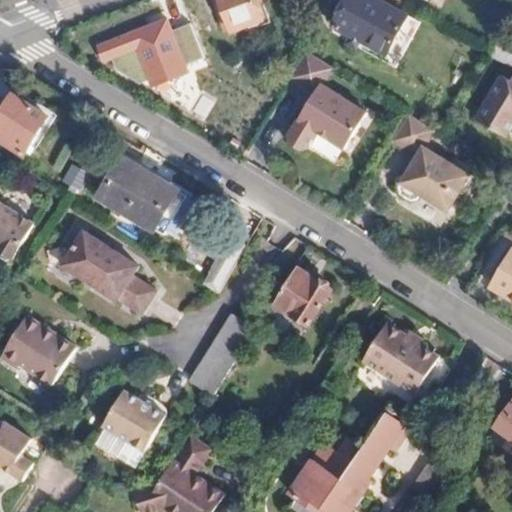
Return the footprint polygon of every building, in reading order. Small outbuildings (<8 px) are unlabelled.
[(181,0),(164,0),(170,15),(185,9),(181,0)] [(269,11),(264,0),(224,0),(234,25),(269,11)] [(386,53),(407,12),(383,0),(336,0),(345,4),(334,26),(386,53)] [(505,68),(510,57),(491,47),(485,58),(505,68)] [(318,81),(328,64),(301,48),(285,77),(310,91),(314,93),(307,105),(301,106),(292,121),(294,129),(304,136),(311,133),(314,129),(342,146),(364,109),(318,81)] [(511,77),(511,79),(502,73),(474,119),(509,142),(511,137),(511,77)] [(0,137),(15,147),(40,104),(3,82),(0,86),(0,137)] [(307,105),(314,93),(310,91),(301,106),(307,105)] [(426,145),(436,128),(409,112),(393,140),(418,155),(422,157),(415,168),(409,170),(399,186),(401,191),(412,199),(418,197),(422,192),(450,209),(472,173),(426,145)] [(415,168),(422,157),(418,155),(409,170),(415,168)] [(160,238),(185,201),(123,159),(98,196),(160,238)] [(39,221),(0,196),(0,242),(3,245),(4,254),(10,258),(17,255),(39,221)] [(511,232),(486,268),(501,280),(497,285),(511,295),(511,232)] [(138,285),(145,275),(91,238),(68,272),(123,309),(125,307),(145,321),(160,300),(138,285)] [(303,324),(325,291),(296,272),(274,305),(303,324)] [(207,398),(250,331),(229,316),(185,383),(207,398)] [(439,354),(419,341),(416,345),(399,332),(401,329),(387,319),(362,355),(414,391),(439,354)] [(54,394),(82,355),(32,321),(5,360),(54,394)] [(419,341),(422,337),(404,324),(401,329),(399,332),(416,345),(419,341)] [(134,456),(158,420),(119,394),(95,429),(134,456)] [(339,511),(403,426),(383,412),(357,447),(342,436),(329,453),(318,444),(281,495),(286,499),(278,510),(281,511),(339,511)] [(511,417),(500,434),(511,443),(511,417)] [(134,456),(95,429),(83,447),(122,474),(134,456)] [(47,471),(34,461),(43,448),(17,430),(0,434),(0,471),(11,471),(35,488),(47,471)] [(207,489),(192,477),(208,452),(183,436),(153,484),(194,509),(207,489)] [(65,490),(75,472),(59,463),(49,481),(65,490)] [(214,511),(223,501),(207,489),(194,509),(153,484),(151,485),(127,493),(130,511),(214,511)]
